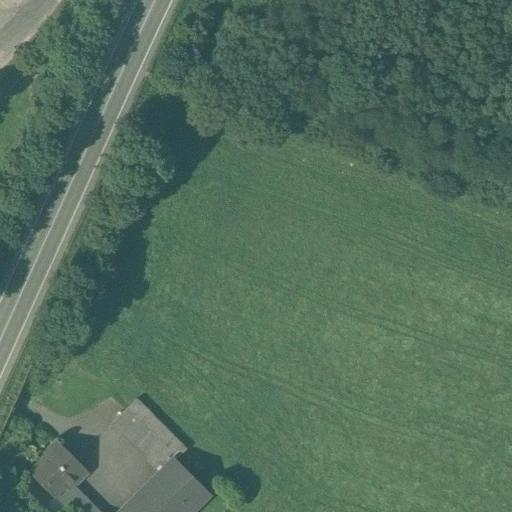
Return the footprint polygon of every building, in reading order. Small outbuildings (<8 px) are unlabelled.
[(185,450),(135,400),(125,409),(135,420),(176,460),(185,450)] [(125,409),(109,427),(118,436),(120,435),(135,420),(125,409)] [(176,460),(135,420),(120,435),(159,474),(172,460),(174,462),(176,460)] [(87,472),(57,442),(56,442),(56,443),(45,454),(44,454),(46,457),(29,474),(53,498),(55,496),(71,511),(99,511),(73,486),(87,472)] [(159,474),(135,498),(148,511),(191,511),(208,496),(174,462),(172,460),(159,474)] [(148,511),(135,498),(120,511),(148,511)]
